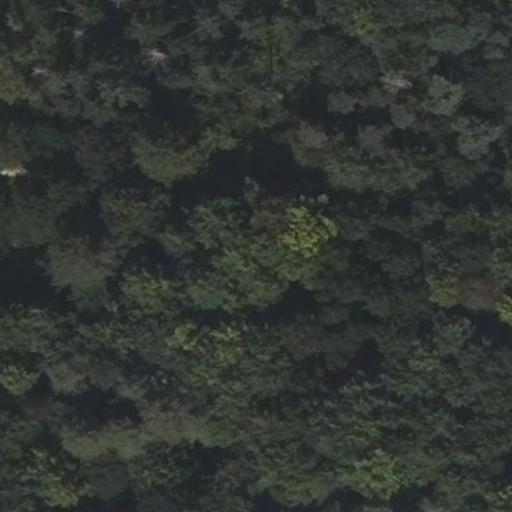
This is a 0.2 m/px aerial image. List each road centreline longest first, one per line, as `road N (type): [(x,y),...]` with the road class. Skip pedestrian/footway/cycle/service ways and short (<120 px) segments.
road 1 (track): [(0,166),(511,184)]
road 2 (track): [(0,378),(153,511)]
